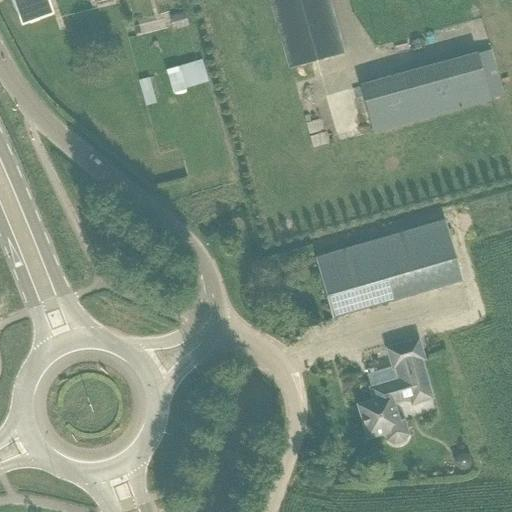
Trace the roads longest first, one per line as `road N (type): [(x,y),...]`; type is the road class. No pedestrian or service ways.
road 1 (unclassified): [(212,332),(216,293),(197,255),(50,127),(0,53)]
road 2 (unclassified): [(266,511),(294,434),(297,390),(270,359),(212,332)]
road 3 (primary): [(94,338),(53,269),(0,139)]
road 4 (primary): [(0,218),(49,353)]
